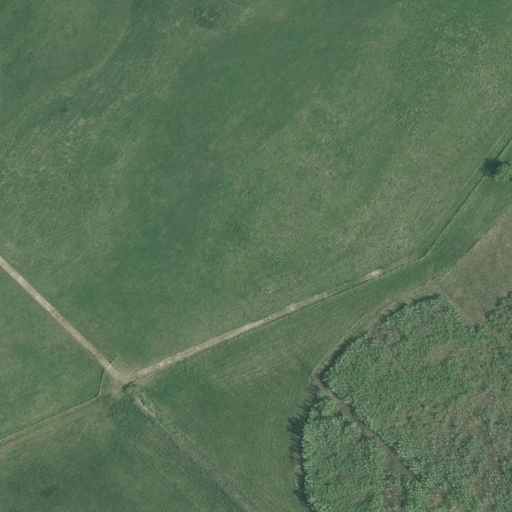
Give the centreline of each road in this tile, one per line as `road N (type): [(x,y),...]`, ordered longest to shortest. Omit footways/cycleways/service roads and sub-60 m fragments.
road 1 (track): [(130,381),(414,260)]
road 2 (track): [(0,269),(103,371),(130,381)]
road 3 (track): [(0,443),(130,381)]
